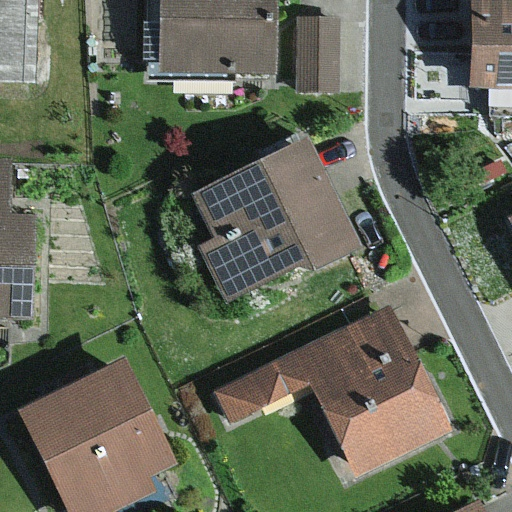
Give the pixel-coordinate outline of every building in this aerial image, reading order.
[(21,0),(0,0),(0,77),(17,79),(21,0)] [(146,0),(145,71),(263,73),(264,0),(146,0)] [(511,0),(461,0),(460,87),(483,87),(511,87),(511,0)] [(333,19),(293,18),(292,92),(332,93),(333,19)] [(511,87),(483,87),(483,116),(511,116),(511,87)] [(291,142),(184,194),(207,240),(191,248),(219,305),(341,245),(291,142)] [(511,212),(496,221),(511,252),(511,212)] [(0,216),(0,319),(28,320),(30,217),(0,216)] [(381,307),(284,354),(300,386),(344,475),(441,428),(381,307)] [(113,354),(1,407),(51,511),(108,511),(147,493),(139,477),(166,464),(113,354)] [(284,354),(245,373),(259,405),(300,386),(284,354)] [(245,373),(206,390),(220,423),(259,405),(245,373)] [(472,511),(467,503),(448,511),(472,511)]
